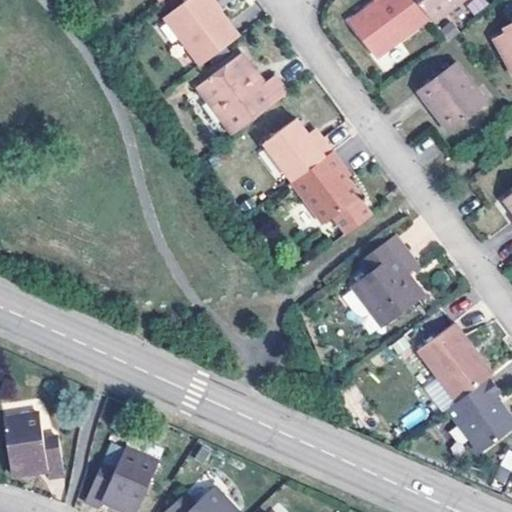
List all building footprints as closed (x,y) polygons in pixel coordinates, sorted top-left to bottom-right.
[(200,62),(241,30),(220,4),(214,9),(207,0),(178,0),(161,14),(200,62)] [(431,12),(421,0),(375,0),(349,21),(375,56),(431,12)] [(421,0),(431,12),(433,16),(454,0),(421,0)] [(511,25),(496,34),(511,63),(511,25)] [(232,132),(288,89),(273,70),(263,77),(239,47),(194,82),(232,132)] [(458,54),(426,78),(437,92),(432,97),(451,122),(488,94),(458,54)] [(437,92),(426,78),(420,82),(432,97),(437,92)] [(315,139),(306,127),(294,112),(265,135),(293,175),(332,145),(333,145),(323,131),(315,139)] [(315,139),(323,131),(315,121),(306,127),(315,139)] [(293,175),(288,178),(300,194),(305,189),(327,216),(335,211),(348,229),(372,210),(360,193),(362,191),(346,169),(349,167),(332,145),(293,175)] [(397,230),(360,257),(367,269),(351,280),(382,321),(425,289),(410,269),(420,261),(397,230)] [(456,398),(489,374),(469,346),(471,344),(454,320),(418,346),(456,398)] [(456,398),(449,403),(482,449),(511,427),(511,413),(497,392),(500,389),(489,374),(456,398)] [(15,476),(28,474),(26,464),(48,460),(50,470),(50,475),(66,474),(61,436),(46,438),(41,412),(6,419),(15,476)] [(100,506),(103,499),(107,492),(126,500),(123,508),(132,511),(134,511),(158,461),(126,447),(115,471),(101,465),(86,500),(100,506)] [(26,464),(28,474),(50,470),(48,460),(26,464)] [(238,511),(213,485),(193,503),(184,493),(164,511),(238,511)] [(103,499),(123,508),(126,500),(107,492),(103,499)]
